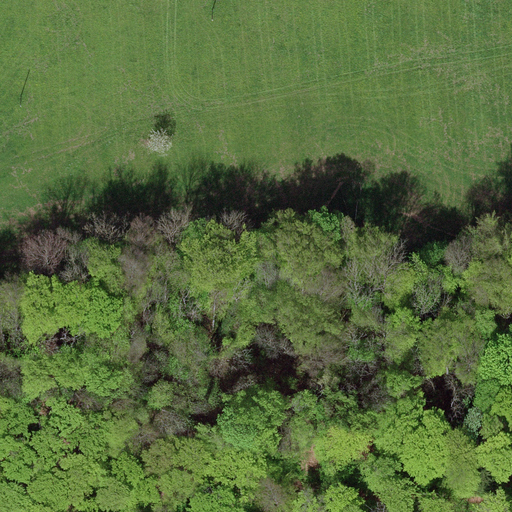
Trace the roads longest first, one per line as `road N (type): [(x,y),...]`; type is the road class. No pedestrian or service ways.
road 1 (track): [(54,289),(246,430),(284,480),(254,498),(186,511)]
road 2 (track): [(511,502),(318,491),(284,480)]
